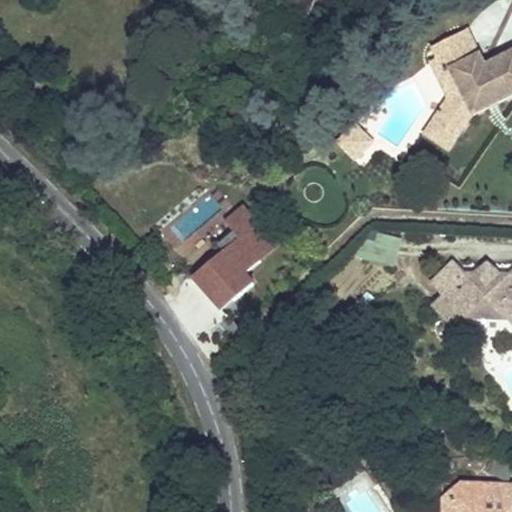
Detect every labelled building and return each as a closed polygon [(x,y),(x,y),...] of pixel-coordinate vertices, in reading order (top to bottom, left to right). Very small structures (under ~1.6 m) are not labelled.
[(452,47),(459,61),(449,75),(433,99),(458,117),(475,93),(490,86),(486,78),(496,73),(500,81),(511,75),(511,30),(488,42),(471,7),(434,24),(439,36),(446,50),(452,47)] [(446,50),(439,36),(432,39),(449,75),(459,61),(452,47),(446,50)] [(490,86),(500,81),(496,73),(486,78),(490,86)] [(451,128),(458,117),(433,99),(425,111),(451,128)] [(339,118),(348,128),(365,111),(357,102),(339,118)] [(348,128),(357,136),(374,120),(365,111),(348,128)] [(356,165),(376,149),(366,137),(346,153),(356,165)] [(271,237),(234,206),(219,224),(229,232),(216,248),(223,254),(196,285),(221,306),(231,294),(240,302),(257,281),(247,273),(260,258),(256,254),(271,237)] [(360,265),(396,271),(402,239),(366,233),(360,265)] [(511,277),(511,278),(468,276),(456,262),(433,282),(445,296),(434,306),(454,328),(465,318),(507,321),(511,326),(511,277)] [(240,302),(231,294),(221,306),(230,314),(240,302)] [(478,510),(479,490),(487,490),(490,454),(451,451),(450,466),(427,465),(425,496),(420,496),(418,511),(482,511),(482,510),(478,510)]
